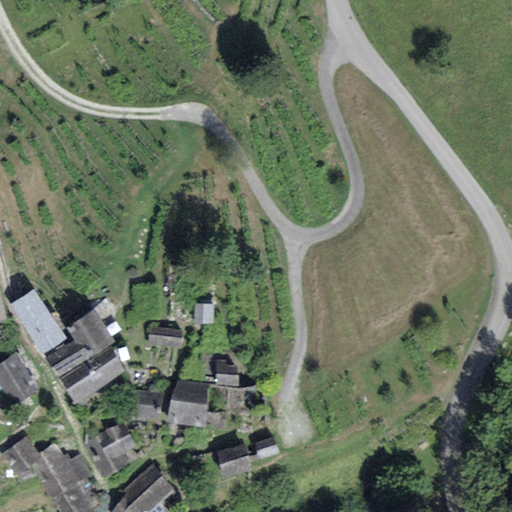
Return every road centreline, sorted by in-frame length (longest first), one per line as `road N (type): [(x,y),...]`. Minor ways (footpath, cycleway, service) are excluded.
road 1 (unclassified): [(351,36),(480,198),(508,263),(505,310),(455,431),(454,473),(471,511)]
road 2 (track): [(217,125),(86,112),(47,91),(0,15)]
road 3 (residential): [(351,36),(332,51),(324,75),(353,159),(355,204),(334,228),(295,243)]
road 4 (residential): [(295,243),(299,344),(291,396),(299,434)]
road 5 (residential): [(295,243),(217,125)]
